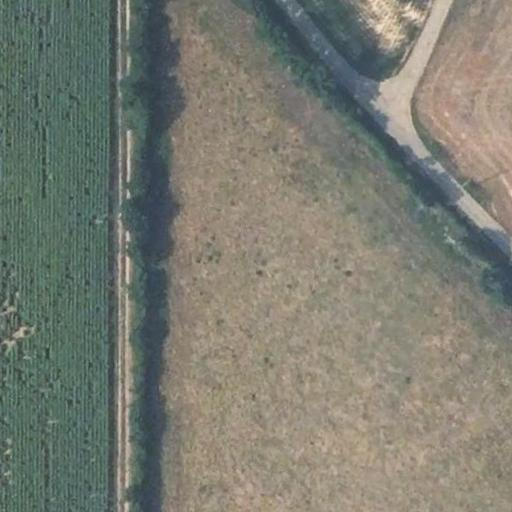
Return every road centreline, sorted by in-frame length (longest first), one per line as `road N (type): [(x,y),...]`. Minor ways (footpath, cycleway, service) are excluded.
road 1 (track): [(122,511),(123,0)]
road 2 (unclassified): [(282,0),(511,259)]
road 3 (track): [(443,0),(390,125)]
